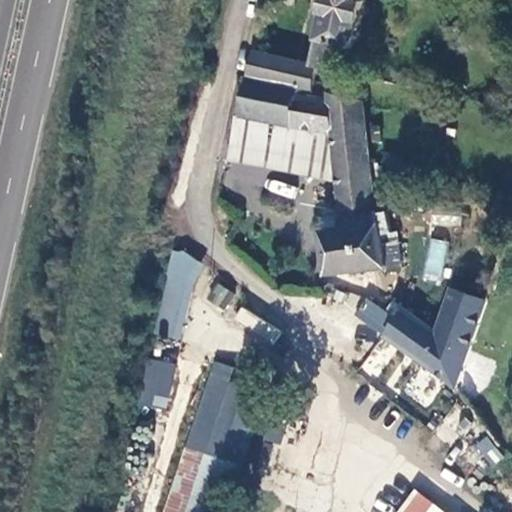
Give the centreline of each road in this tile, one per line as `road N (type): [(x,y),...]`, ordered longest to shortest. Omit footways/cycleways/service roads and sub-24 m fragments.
road 1 (unclassified): [(247,0),(203,178),(204,225),(222,263),(278,302)]
road 2 (trunk): [(0,256),(56,0)]
road 3 (track): [(342,511),(357,415),(352,390),(338,352),(278,302)]
